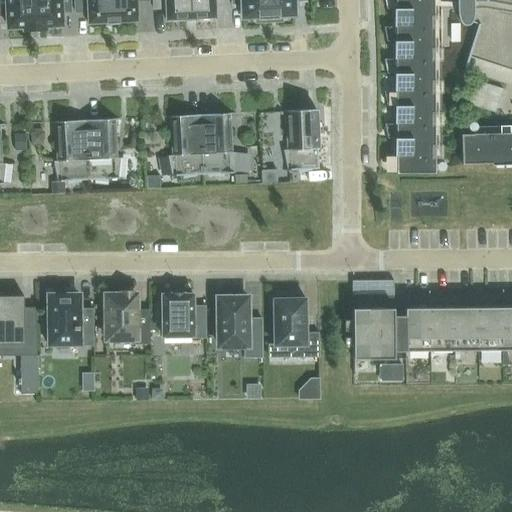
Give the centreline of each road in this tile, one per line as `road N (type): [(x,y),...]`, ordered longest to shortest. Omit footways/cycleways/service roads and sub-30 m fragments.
road 1 (residential): [(0,78),(351,61)]
road 2 (residential): [(0,264),(349,260)]
road 3 (residential): [(349,260),(351,61)]
road 4 (residential): [(349,260),(511,259)]
